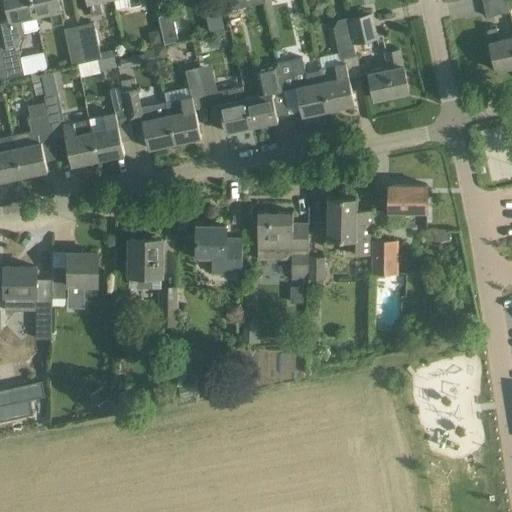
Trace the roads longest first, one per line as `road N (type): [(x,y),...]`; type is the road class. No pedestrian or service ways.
road 1 (residential): [(0,226),(165,180),(277,154),(344,152),(454,119)]
road 2 (residential): [(487,276),(454,119)]
road 3 (residential): [(511,411),(487,276)]
road 4 (residential): [(454,119),(428,0)]
